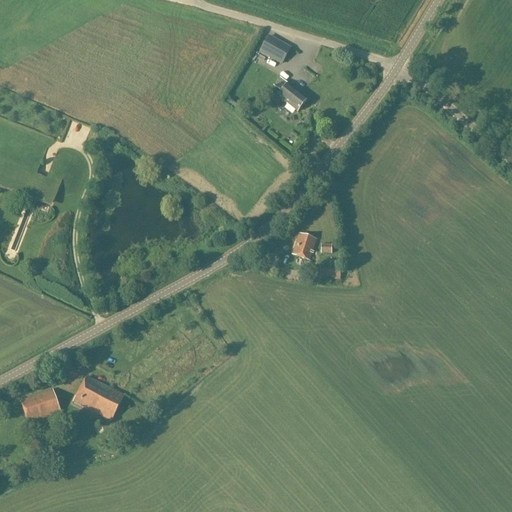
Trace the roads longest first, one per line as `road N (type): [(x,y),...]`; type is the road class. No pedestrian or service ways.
road 1 (tertiary): [(0,383),(247,244),(312,182),(397,68)]
road 2 (unclassified): [(397,68),(189,0)]
road 3 (track): [(103,327),(75,257),(90,161),(78,145),(58,139)]
road 4 (unclassified): [(511,159),(397,68)]
